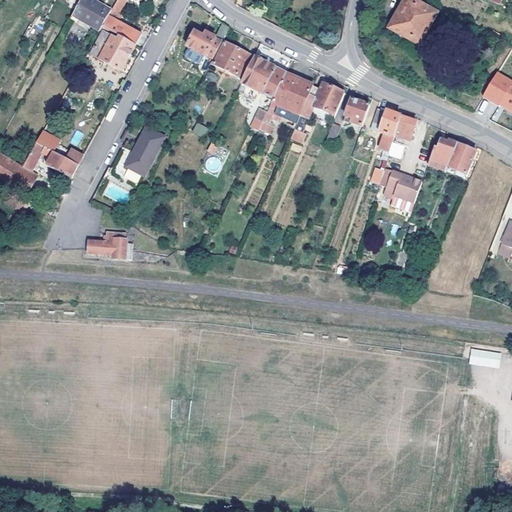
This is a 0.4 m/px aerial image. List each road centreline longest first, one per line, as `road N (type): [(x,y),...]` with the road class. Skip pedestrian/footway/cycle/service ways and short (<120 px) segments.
road 1 (residential): [(180,0),(69,220)]
road 2 (tertiary): [(511,152),(343,67)]
road 3 (tertiary): [(215,0),(343,67)]
